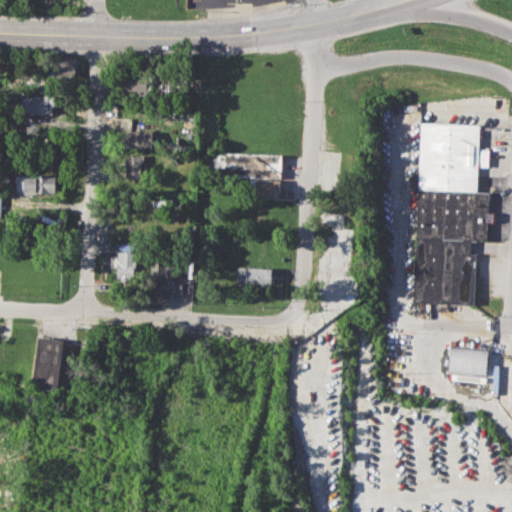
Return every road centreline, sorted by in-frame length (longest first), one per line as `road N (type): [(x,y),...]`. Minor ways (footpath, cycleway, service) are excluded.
road 1 (secondary): [(47,33),(291,28),(401,0)]
road 2 (residential): [(315,0),(294,316)]
road 3 (residential): [(97,0),(86,313)]
road 4 (residential): [(0,311),(294,316)]
road 5 (residential): [(511,80),(462,63),(405,57),(315,72)]
